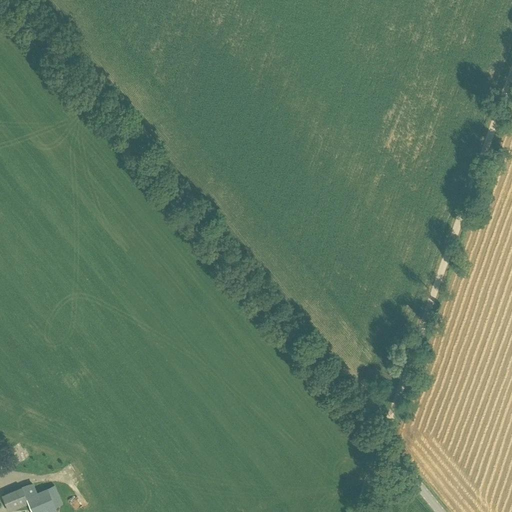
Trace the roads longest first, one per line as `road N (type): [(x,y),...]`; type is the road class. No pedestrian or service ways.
road 1 (unclassified): [(439,511),(22,0)]
road 2 (track): [(357,511),(511,70)]
